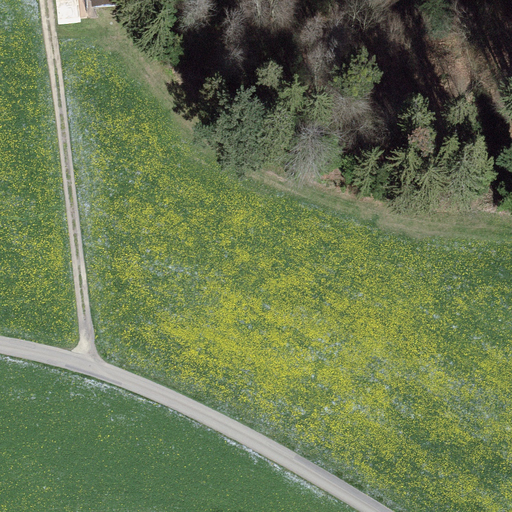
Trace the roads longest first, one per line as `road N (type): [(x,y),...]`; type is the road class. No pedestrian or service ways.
road 1 (unclassified): [(0,344),(133,381),(282,454),(376,511)]
road 2 (track): [(89,365),(50,33)]
